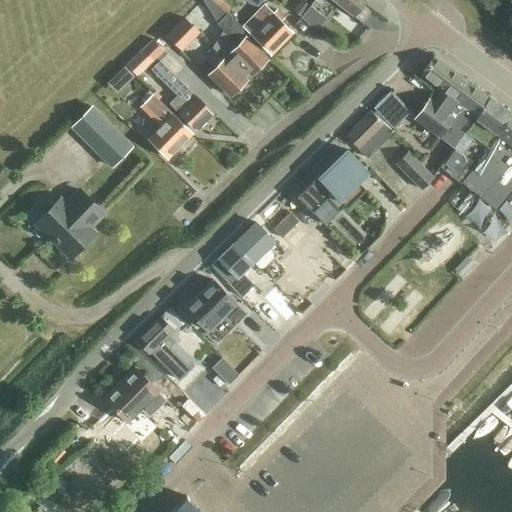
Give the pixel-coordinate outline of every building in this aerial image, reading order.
[(227,12),(229,10),(219,0),(215,0),(202,0),(216,23),(227,33),(213,47),(224,58),(225,57),(243,75),(248,71),(251,74),(266,58),(246,38),(249,34),(227,12)] [(301,0),(299,0),(292,9),(300,15),(308,5),(301,0)] [(319,0),(315,0),(301,18),(317,31),(333,11),(319,0)] [(364,0),(333,0),(361,22),(370,11),(363,7),(367,2),(364,0)] [(292,32),(269,10),(264,5),(243,26),(270,54),(292,32)] [(198,32),(183,18),(166,35),(181,49),(198,32)] [(141,50),(127,64),(139,79),(158,59),(162,62),(168,55),(152,39),(141,50)] [(428,99),(414,118),(426,126),(452,148),(463,133),(464,132),(489,96),(433,54),(418,74),(440,90),(431,102),(428,99)] [(242,76),(243,75),(225,57),(224,58),(208,73),(229,95),(245,79),(242,76)] [(213,113),(176,76),(159,59),(151,68),(178,94),(169,103),(196,130),(213,113)] [(391,90),(373,107),(393,128),(411,112),(391,90)] [(192,134),(171,113),(151,94),(139,107),(159,126),(147,138),(168,158),(192,134)] [(489,96),(464,132),(487,148),(496,133),(511,113),(489,96)] [(71,126),(111,166),(131,146),(91,106),(71,126)] [(392,133),(370,111),(346,134),(368,156),(392,133)] [(511,183),(511,179),(502,168),(511,156),(511,117),(461,182),(494,207),(511,183)] [(297,195),(325,222),(344,203),(347,206),(366,186),(359,179),(369,169),(348,148),(321,175),(319,174),(297,195)] [(438,167),(450,176),(459,165),(456,163),(461,156),(453,150),(438,167)] [(394,163),(421,190),(433,177),(407,151),(394,163)] [(70,257),(86,240),(83,237),(90,230),(88,228),(102,213),(79,190),(64,205),(59,199),(36,223),(70,257)] [(290,226),(296,221),(290,214),(283,220),(281,218),(271,227),(280,236),(290,226)] [(233,242),(251,261),(271,242),(252,223),(233,242)] [(233,242),(211,263),(227,280),(241,295),(253,283),(241,271),(251,261),(233,242)] [(465,258),(453,269),(455,270),(461,277),(472,265),(465,258)] [(212,279),(184,307),(206,330),(234,302),(212,279)] [(135,338),(148,352),(150,350),(178,378),(189,367),(168,345),(174,340),(167,333),(172,328),(159,315),(135,338)] [(224,381),(228,384),(238,374),(221,357),(211,367),(217,374),(224,381)] [(134,367),(103,398),(126,422),(140,409),(147,416),(165,398),(134,367)] [(217,374),(212,379),(219,386),(224,381),(217,374)] [(202,410),(211,400),(201,391),(192,401),(202,410)] [(70,433),(62,442),(69,449),(78,441),(70,433)] [(201,511),(185,496),(169,511),(201,511)]
